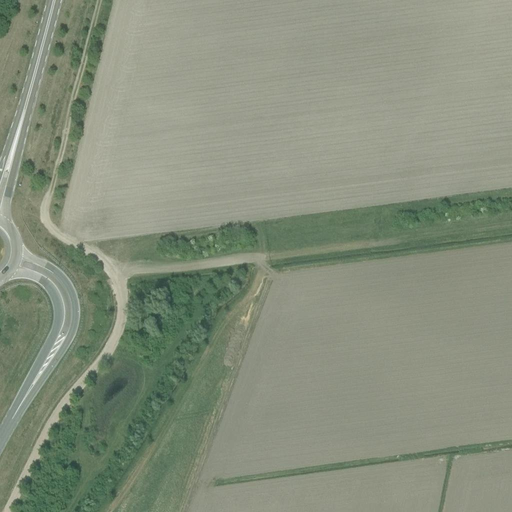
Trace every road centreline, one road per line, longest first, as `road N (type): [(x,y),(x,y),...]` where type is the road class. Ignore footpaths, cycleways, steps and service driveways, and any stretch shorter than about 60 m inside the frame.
road 1 (track): [(117,279),(58,240),(45,221),(96,0)]
road 2 (track): [(9,511),(55,421),(116,340),(123,318),(117,279)]
road 3 (tertiary): [(33,386),(65,343),(75,310),(59,276),(16,249)]
road 4 (primary): [(11,152),(52,0)]
road 5 (tertiary): [(4,277),(35,279),(59,309),(33,386)]
